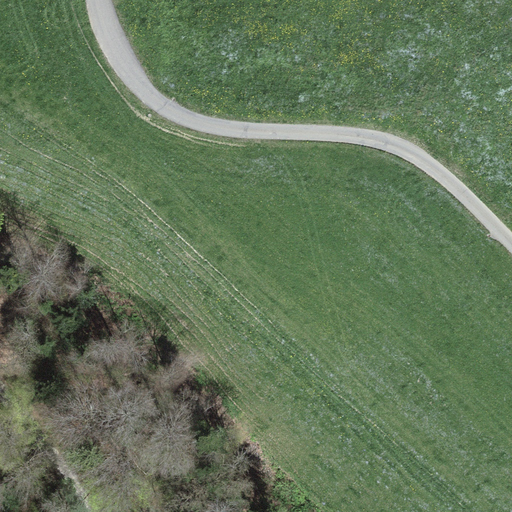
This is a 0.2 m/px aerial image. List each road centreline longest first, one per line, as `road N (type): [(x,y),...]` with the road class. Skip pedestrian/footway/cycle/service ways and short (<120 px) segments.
road 1 (unclassified): [(97,0),(108,43),(163,104),(228,128),(357,133),(414,147),(511,241)]
road 2 (track): [(94,511),(0,391)]
